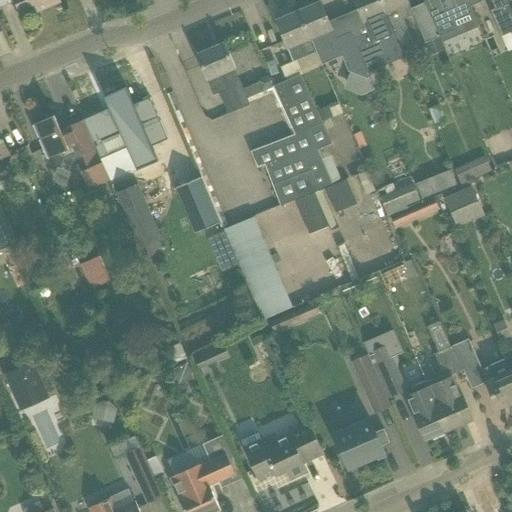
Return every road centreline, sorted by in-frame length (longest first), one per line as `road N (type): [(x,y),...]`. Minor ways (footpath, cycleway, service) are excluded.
road 1 (residential): [(0,80),(222,0)]
road 2 (residential): [(379,511),(511,443)]
